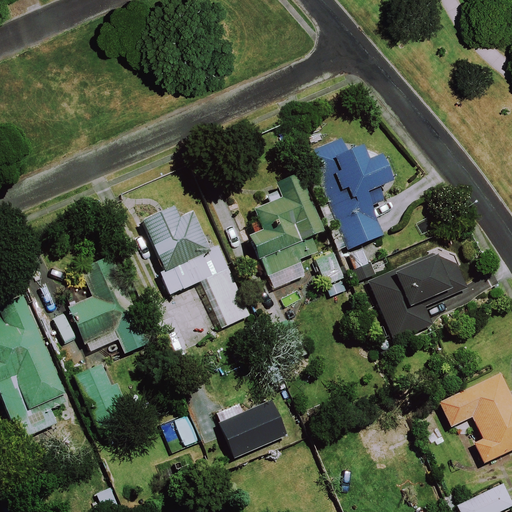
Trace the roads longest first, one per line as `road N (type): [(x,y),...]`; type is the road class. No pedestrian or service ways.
road 1 (residential): [(357,48),(0,203)]
road 2 (residential): [(357,48),(511,244)]
